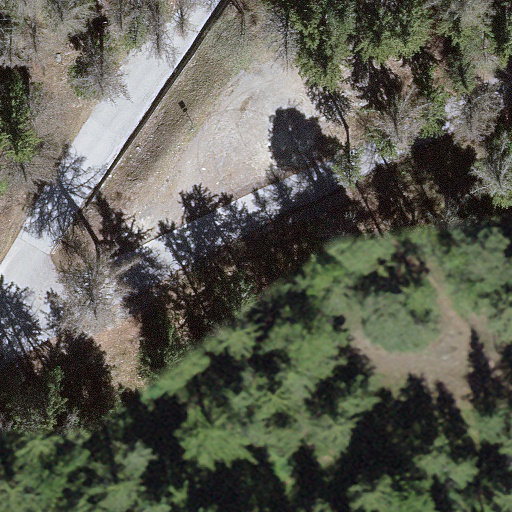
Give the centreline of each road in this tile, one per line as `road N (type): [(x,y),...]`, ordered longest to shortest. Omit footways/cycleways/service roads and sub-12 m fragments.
road 1 (unclassified): [(511,106),(0,350)]
road 2 (residential): [(0,326),(226,0)]
